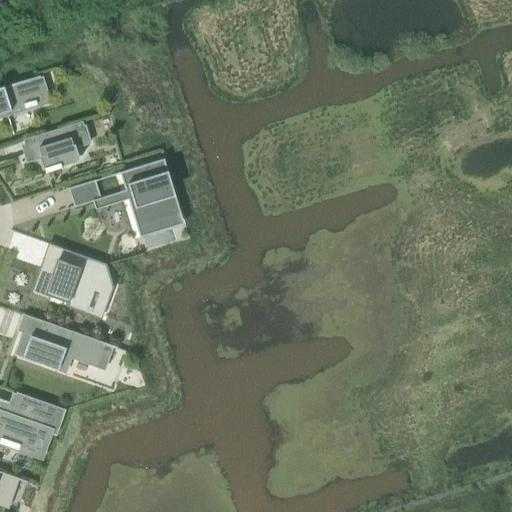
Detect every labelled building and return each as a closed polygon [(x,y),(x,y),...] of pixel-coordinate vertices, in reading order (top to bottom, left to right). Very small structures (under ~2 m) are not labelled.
[(34,78),(0,88),(0,114),(8,112),(8,111),(24,107),(25,108),(36,105),(35,103),(41,101),(35,79),(34,78)] [(82,122),(23,140),(29,162),(41,159),(45,173),(61,168),(60,167),(60,166),(71,163),(66,147),(72,145),(87,141),(83,126),(82,122)] [(159,161),(112,175),(112,177),(124,173),(139,224),(135,225),(136,226),(176,214),(159,161)] [(94,180),(68,189),(73,208),(100,200),(94,180)] [(116,258),(138,252),(131,229),(109,235),(116,258)] [(48,258),(36,292),(87,310),(93,292),(99,294),(105,278),(115,282),(107,265),(72,252),(67,265),(48,258)] [(20,332),(12,355),(46,367),(57,371),(63,354),(97,366),(100,357),(105,345),(105,344),(42,321),(41,321),(36,336),(35,338),(20,332)] [(0,399),(0,443),(18,450),(19,446),(38,453),(45,433),(52,435),(53,434),(58,418),(62,419),(65,410),(23,395),(23,396),(19,406),(0,399)] [(0,469),(0,494),(5,497),(13,474),(0,469)]
